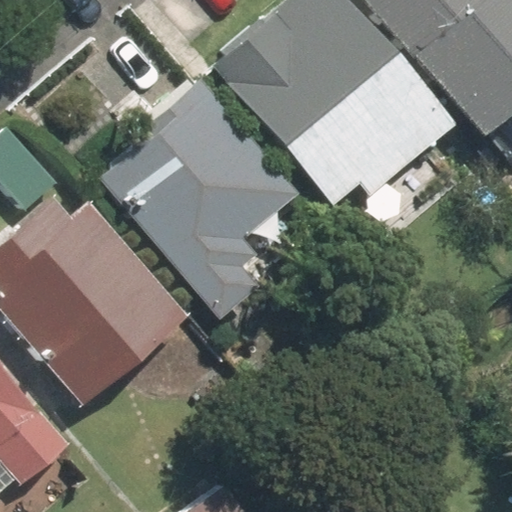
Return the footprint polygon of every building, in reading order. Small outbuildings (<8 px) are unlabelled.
[(429,124),(323,0),(265,0),(188,66),(308,208),(333,186),(343,197),(429,124)] [(331,0),(453,139),(463,129),(502,174),(511,165),(511,46),(510,44),(511,41),(511,2),(510,0),(331,0)] [(92,76),(126,120),(67,166),(83,187),(191,326),(233,293),(219,275),(237,261),(221,241),(273,201),(179,79),(145,35),(92,76)] [(0,205),(10,217),(0,225),(0,340),(57,410),(167,318),(68,200),(47,217),(30,196),(45,184),(0,129),(0,205)] [(0,486),(46,446),(0,393),(0,486)] [(208,477),(166,511),(232,511),(235,509),(208,477)]
